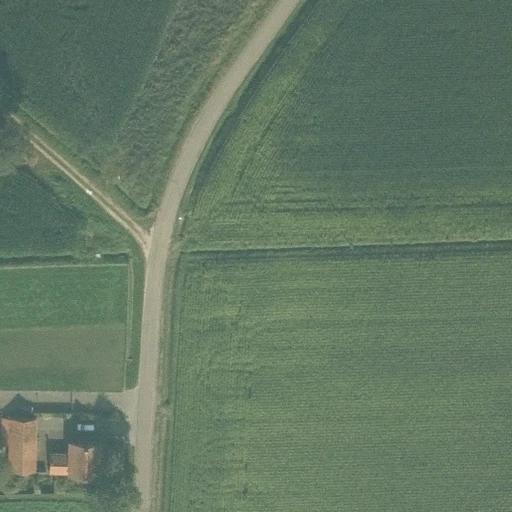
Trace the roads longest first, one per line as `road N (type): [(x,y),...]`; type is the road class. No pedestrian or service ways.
road 1 (unclassified): [(135,511),(160,233),(182,170),(301,0)]
road 2 (track): [(158,251),(0,108)]
